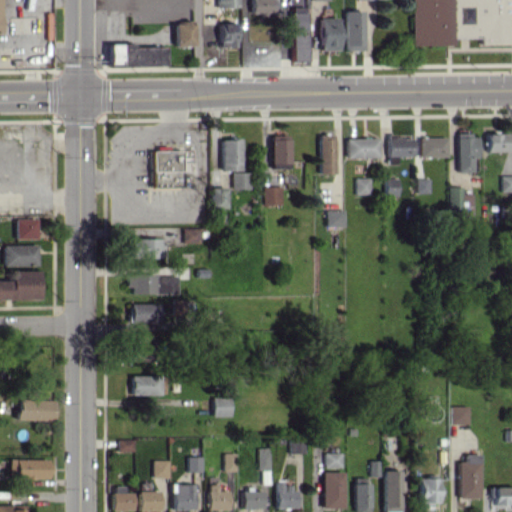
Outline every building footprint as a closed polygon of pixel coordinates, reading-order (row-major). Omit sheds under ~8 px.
[(271,13),(270,0),(250,0),(250,13),(271,13)] [(409,0),(410,45),(445,45),(444,0),(409,0)] [(511,0),(450,0),(450,16),(454,16),(455,36),(477,36),(478,43),(511,42),(511,0)] [(305,59),(304,6),(289,6),(289,60),(305,59)] [(362,50),(361,10),(342,11),(343,50),(362,50)] [(336,50),(336,17),(317,17),(317,50),(336,50)] [(172,22),(172,46),(191,45),(191,21),(172,22)] [(235,46),(234,22),(217,23),(218,46),(235,46)] [(163,44),(106,45),(106,65),(164,64),(163,44)] [(475,157),(475,133),(454,134),(455,171),(470,171),(470,158),(475,157)] [(507,150),(506,133),(484,134),(484,151),(507,150)] [(316,173),(332,173),(332,134),(315,134),(316,173)] [(287,135),(268,136),(268,168),(287,168),(287,135)] [(411,155),(410,136),(384,136),(385,163),(394,163),(394,156),(411,155)] [(444,156),(444,137),(417,136),(417,156),(444,156)] [(343,137),(343,156),(376,157),(376,137),(343,137)] [(219,170),(238,170),(238,139),(219,138),(219,170)] [(148,150),(150,188),(180,187),(179,172),(192,171),(192,160),(179,160),(179,149),(148,150)] [(229,188),(248,188),(249,171),(230,171),(229,188)] [(511,175),(499,175),(499,191),(511,190),(511,175)] [(367,177),(353,177),(353,194),(368,194),(367,177)] [(395,177),(382,178),(382,196),(395,195),(395,177)] [(414,193),(427,192),(427,177),(414,177),(414,193)] [(261,204),(279,204),(279,186),(260,186),(261,204)] [(470,192),(461,193),(460,186),(446,186),(447,213),(470,212),(470,192)] [(208,207),(224,207),(224,187),(208,187),(208,207)] [(342,209),(324,209),(323,226),(342,226),(342,209)] [(13,238),(34,238),(34,217),(12,218),(13,238)] [(198,227),(181,227),(181,242),(198,242),(198,227)] [(160,237),(127,238),(128,258),(161,257),(160,237)] [(35,244),(0,244),(1,265),(35,265),(35,244)] [(0,279),(0,298),(36,298),(35,270),(7,270),(7,280),(0,279)] [(125,293),(175,293),(175,275),(125,274),(125,293)] [(126,303),(127,322),(156,321),(156,302),(126,303)] [(148,336),(129,335),(128,361),(148,361),(148,336)] [(157,394),(157,375),(127,375),(128,394),(157,394)] [(210,416),(228,415),(228,396),(209,397),(210,416)] [(51,420),(51,400),(14,399),(14,419),(51,420)] [(466,424),(466,405),(447,405),(447,424),(466,424)] [(286,452),(301,453),(302,437),(287,437),(286,452)] [(131,439),(115,439),(115,450),(131,450),(131,439)] [(266,447),(255,447),(255,469),(267,469),(266,447)] [(233,452),(221,453),(222,483),(234,483),(233,452)] [(339,466),(339,452),(321,452),(321,466),(339,466)] [(476,497),(476,454),(462,453),(462,460),(455,460),(454,497),(476,497)] [(199,456),(184,456),(185,471),(199,471),(199,456)] [(45,459),(6,458),(6,477),(45,478),(45,459)] [(165,477),(165,460),(150,460),(150,477),(165,477)] [(397,469),(379,470),(380,511),(397,511),(397,469)] [(340,471),(319,471),(319,508),(340,507),(340,471)] [(435,502),(436,478),(416,477),(415,501),(435,502)] [(294,507),(294,489),(288,489),(288,481),(272,482),(272,507),(294,507)] [(367,482),(350,482),(351,511),(367,511),(367,482)] [(192,509),(191,483),(169,483),(170,510),(192,509)] [(226,509),(225,490),(215,490),(215,484),(205,484),(205,509),(226,509)] [(109,510),(130,510),(130,491),(121,491),(121,485),(109,485),(109,510)] [(259,489),(238,489),(239,508),(260,508),(259,489)] [(156,490),(135,490),(135,510),(156,510),(156,490)]
